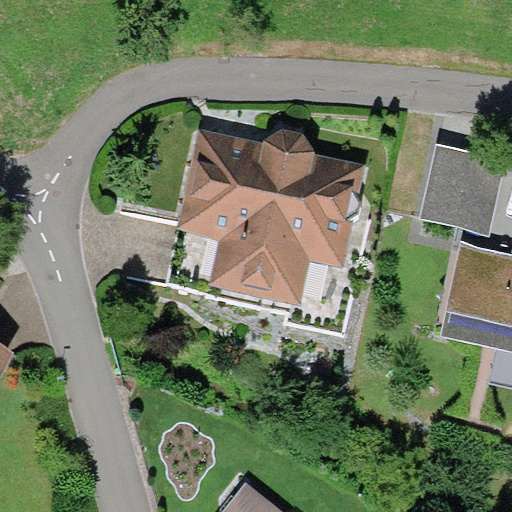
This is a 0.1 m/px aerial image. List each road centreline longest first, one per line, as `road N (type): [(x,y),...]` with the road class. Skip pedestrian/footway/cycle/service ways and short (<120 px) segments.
road 1 (track): [(21,225),(119,101),(174,80),(234,74),(511,102)]
road 2 (unclassified): [(0,204),(21,225),(57,293),(116,511)]
